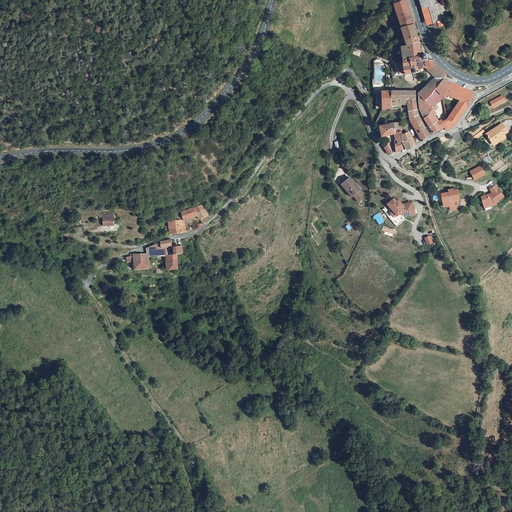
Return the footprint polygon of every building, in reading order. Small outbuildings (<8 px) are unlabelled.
[(406,0),(393,5),(401,30),(404,39),(404,40),(416,36),(416,34),(406,0)] [(439,22),(440,27),(445,25),(445,23),(449,22),(443,4),(442,0),(419,0),(422,8),(429,7),(435,23),(439,22)] [(429,7),(422,8),(429,25),(430,25),(435,23),(429,7)] [(417,39),(416,36),(404,40),(404,39),(400,40),(402,61),(420,55),(419,45),(417,39)] [(416,70),(425,68),(425,67),(424,61),(422,54),(420,55),(402,61),(403,75),(412,72),(412,74),(416,73),(416,70)] [(428,60),(424,61),(425,67),(425,68),(435,78),(441,83),(443,80),(446,76),(445,75),(432,62),(428,60)] [(418,103),(419,109),(426,104),(424,102),(432,96),(435,91),(441,83),(435,78),(418,94),(418,95),(418,103)] [(443,80),(441,83),(435,91),(443,96),(452,84),(443,80)] [(467,90),(452,84),(443,96),(443,98),(449,96),(458,100),(458,104),(466,109),(471,101),(471,92),(467,90)] [(391,100),(390,91),(381,91),(382,110),(385,110),(385,108),(391,107),(391,100)] [(402,99),(408,99),(407,91),(395,91),(390,91),(391,100),(398,100),(398,99),(402,99)] [(435,91),(432,96),(439,102),(443,98),(443,96),(435,91)] [(426,104),(419,109),(421,113),(423,117),(426,123),(433,134),(440,131),(435,122),(429,114),(433,112),(434,111),(432,109),(439,102),(432,96),(424,102),(426,104)] [(501,96),(490,102),(492,107),(504,101),(501,96)] [(418,117),(416,110),(415,104),(408,105),(409,120),(418,117)] [(457,122),(466,109),(458,104),(447,120),(457,122)] [(456,122),(457,122),(447,120),(445,121),(439,122),(433,112),(429,114),(435,122),(440,131),(442,129),(445,132),(450,130),(456,122)] [(418,117),(409,120),(417,134),(426,130),(418,117)] [(380,126),(382,137),(392,134),(395,133),(394,123),(380,126)] [(503,136),(507,134),(501,124),(485,134),(493,147),(505,138),(503,136)] [(429,136),(426,130),(417,134),(421,139),(429,136)] [(416,145),(415,144),(414,142),(411,144),(409,139),(411,137),(409,132),(402,134),(402,138),(402,141),(406,150),(412,147),(416,145)] [(402,150),(402,141),(402,138),(399,139),(398,136),(393,137),(394,142),(396,153),(402,150)] [(480,168),(469,173),(473,182),(484,176),(480,168)] [(359,192),(350,180),(341,187),(351,198),(359,192)] [(494,187),(488,191),(490,195),(491,196),(489,198),(488,196),(479,199),(482,207),(488,206),(488,208),(489,208),(494,207),(493,204),(502,199),(494,187)] [(451,190),(447,191),(447,192),(447,194),(441,195),(440,195),(441,203),(441,205),(447,204),(447,207),(453,206),(456,205),(455,201),(457,200),(456,191),(452,192),(451,190)] [(400,203),(397,200),(391,207),(396,211),(395,216),(398,218),(403,217),(405,214),(405,215),(406,215),(406,216),(407,216),(408,216),(408,217),(409,217),(410,217),(417,215),(416,211),(418,211),(416,203),(406,205),(403,206),(400,203)] [(441,205),(441,203),(438,203),(439,208),(442,209),(448,208),(448,211),(454,210),(453,206),(447,207),(447,204),(441,205)] [(183,219),(182,219),(183,221),(196,216),(198,220),(200,219),(207,216),(203,205),(195,208),(194,207),(182,212),(183,219)] [(103,216),(104,225),(115,224),(114,215),(103,216)] [(405,216),(398,224),(402,227),(409,220),(405,216)] [(169,222),(169,228),(181,226),(184,225),(183,221),(182,219),(169,222)] [(169,228),(169,235),(174,234),(179,233),(183,232),(181,226),(169,228)] [(430,235),(424,238),(427,245),(433,242),(430,235)] [(170,240),(156,244),(158,247),(161,246),(162,248),(166,247),(172,245),(170,240)] [(148,254),(148,256),(165,255),(167,255),(166,247),(162,248),(161,246),(158,247),(156,244),(147,248),(147,254),(148,254)] [(177,253),(183,252),(181,246),(174,247),(175,254),(177,254),(177,253)] [(147,254),(133,254),(133,256),(134,262),(135,271),(149,270),(148,256),(148,254),(147,254)] [(177,254),(175,254),(168,255),(170,265),(167,266),(167,270),(179,268),(177,254)]
